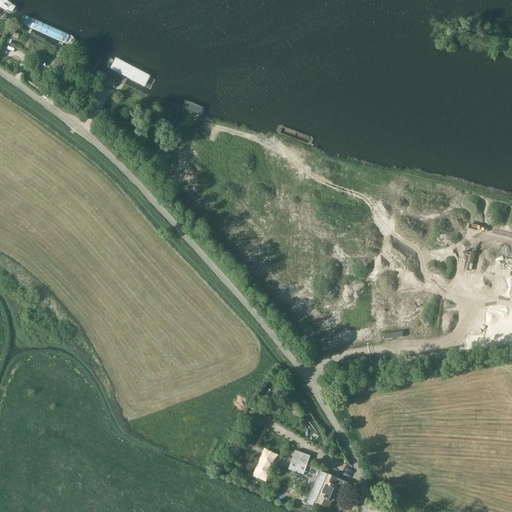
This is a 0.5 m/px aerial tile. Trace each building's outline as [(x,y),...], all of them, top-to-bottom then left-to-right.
[(0,0),(0,13),(12,21),(22,5),(13,0),(0,0)] [(22,5),(12,21),(68,54),(78,38),(22,5)] [(11,31),(9,37),(16,40),(19,34),(11,31)] [(107,54),(99,71),(141,92),(149,75),(107,54)] [(180,92),(174,113),(214,124),(220,103),(180,92)] [(293,450),(287,469),(302,475),(309,455),(293,450)] [(335,486),(338,479),(325,473),(322,481),(324,482),(315,502),(329,508),(338,487),(335,486)]
